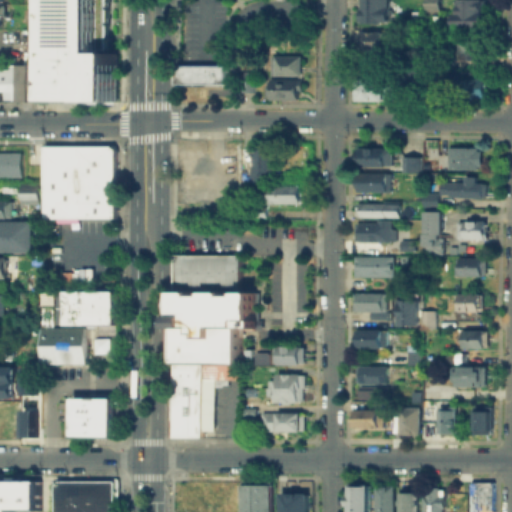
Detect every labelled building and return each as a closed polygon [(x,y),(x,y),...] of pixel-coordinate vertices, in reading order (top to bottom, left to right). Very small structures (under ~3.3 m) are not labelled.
[(53,0),(53,103),(118,103),(118,51),(106,51),(106,0),(53,0)] [(388,0),(388,20),(361,20),(361,0),(388,0)] [(424,10),(424,0),(440,0),(440,10),(424,10)] [(482,0),(482,24),(454,24),(454,0),(482,0)] [(356,32),(385,32),(385,47),(356,47),(356,32)] [(459,58),(460,36),(483,36),(483,58),(459,58)] [(274,59),(304,59),(304,79),(274,79),(274,59)] [(0,62),(0,96),(28,96),(28,62),(0,62)] [(177,64),(226,64),(226,82),(177,82),(177,64)] [(398,91),(398,67),(418,68),(418,91),(398,91)] [(243,71),(251,71),(251,90),(243,90),(243,71)] [(352,100),(352,78),(386,78),(386,100),(352,100)] [(469,94),(469,80),(484,80),(484,94),(469,94)] [(267,84),(301,84),(301,102),(267,102),(267,84)] [(117,144),(116,216),(80,216),(80,218),(80,220),(58,220),(58,217),(44,217),(44,144),(117,144)] [(255,178),(250,178),(250,163),(255,163),(255,146),(274,146),(274,178),(255,178)] [(479,146),(479,168),(448,167),(449,146),(479,146)] [(392,148),(392,164),(360,164),(360,148),(392,148)] [(0,152),(21,153),(21,176),(0,176),(0,152)] [(403,156),(422,156),(422,169),(403,169),(403,156)] [(356,189),(356,170),(390,170),(389,189),(356,189)] [(475,174),(475,181),(486,181),(486,193),(481,193),(481,197),(462,197),(462,196),(452,196),(452,193),(440,193),(440,180),(465,180),(465,174),(475,174)] [(39,184),(39,202),(18,202),(18,184),(39,184)] [(264,184),(301,184),(301,203),(264,203),(264,184)] [(437,192),(437,204),(423,204),(423,192),(437,192)] [(359,215),(359,201),(400,202),(400,215),(359,215)] [(0,204),(15,204),(15,222),(0,222),(0,204)] [(442,210),(442,253),(422,253),(422,210),(442,210)] [(392,219),(392,225),(396,225),(396,241),(356,240),(356,219),(392,219)] [(484,219),(484,238),(455,238),(455,219),(484,219)] [(0,227),(34,227),(34,255),(0,255),(0,227)] [(399,250),(399,239),(414,239),(414,250),(399,250)] [(174,289),(174,253),(238,253),(238,290),(238,293),(225,293),(225,289),(205,289),(205,293),(192,293),(192,289),(174,289)] [(357,255),(392,255),(392,275),(357,275),(357,255)] [(482,258),(482,273),(457,273),(457,258),(482,258)] [(0,262),(8,262),(8,283),(0,283),(0,262)] [(116,307),(59,306),(59,289),(116,290),(116,307)] [(192,293),(192,315),(173,314),(174,289),(192,289),(192,293)] [(194,362),(194,326),(173,326),(173,314),(192,315),(192,293),(205,293),(205,289),(225,289),(225,293),(238,293),(238,290),(255,290),(255,326),(239,326),(239,362),(239,378),(214,378),(201,378),(202,362),(194,362)] [(357,293),(386,293),(386,310),(357,309),(357,293)] [(456,311),(456,293),(484,293),(484,311),(456,311)] [(396,325),(396,299),(416,299),(416,325),(396,325)] [(54,326),(42,326),(39,326),(39,303),(54,303),(54,326)] [(59,306),(116,307),(116,323),(93,323),(93,326),(86,326),(81,326),(81,323),(58,323),(59,306)] [(422,310),(435,310),(435,325),(422,325),(422,310)] [(42,326),(42,361),(86,361),(86,326),(81,326),(54,326),(42,326)] [(194,362),(173,362),(173,326),(194,326),(194,362)] [(385,330),(385,345),(360,345),(360,330),(385,330)] [(483,330),(483,345),(461,345),(461,330),(483,330)] [(275,346),(305,346),(305,361),(275,360),(275,346)] [(408,351),(417,351),(417,362),(408,362),(408,351)] [(268,354),(268,363),(255,363),(255,354),(268,354)] [(214,378),(214,429),(202,428),(202,435),(173,435),(173,362),(194,362),(202,362),(201,378),(214,378)] [(0,364),(0,396),(16,396),(16,364),(0,364)] [(454,385),(454,364),(485,364),(485,385),(454,385)] [(387,366),(387,381),(357,381),(357,366),(387,366)] [(304,386),(304,374),(274,374),(274,379),(267,379),(267,386),(304,386)] [(265,386),(267,386),(304,386),(304,400),(272,400),(272,395),(265,396),(265,386)] [(358,398),(380,397),(380,386),(358,387),(358,398)] [(72,405),(72,396),(112,396),(112,406),(72,405)] [(112,406),(112,415),(72,415),(72,405),(112,406)] [(398,407),(418,407),(418,431),(398,431),(398,407)] [(455,407),(455,430),(438,430),(438,407),(455,407)] [(351,410),(383,410),(383,425),(351,425),(351,410)] [(490,410),(490,432),(475,432),(475,410),(490,410)] [(263,412),(305,412),(305,429),(263,429),(263,412)] [(72,415),(112,415),(112,435),(72,435),(72,415)] [(0,511),(0,479),(40,479),(40,508),(13,508),(13,511),(0,511)] [(470,511),(470,481),(493,482),(493,511),(470,511)] [(55,511),(55,483),(113,483),(113,511),(55,511)] [(242,511),(242,483),(270,483),(270,511),(242,511)] [(368,486),(368,511),(350,511),(350,486),(368,486)] [(393,486),(393,511),(375,511),(375,486),(393,486)] [(424,511),(424,487),(444,487),(444,511),(424,511)] [(416,492),(416,511),(401,511),(401,492),(416,492)] [(307,494),(307,511),(283,511),(283,494),(307,494)]
